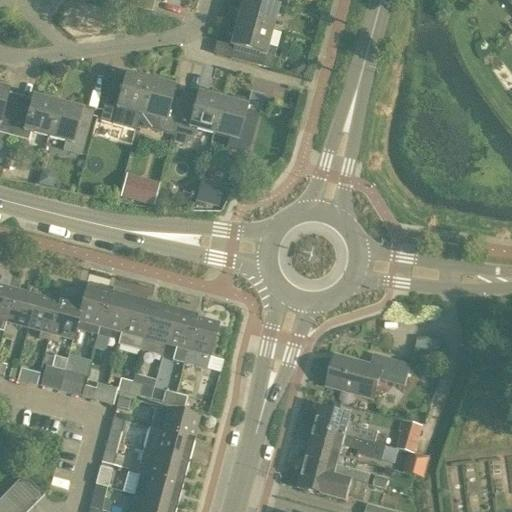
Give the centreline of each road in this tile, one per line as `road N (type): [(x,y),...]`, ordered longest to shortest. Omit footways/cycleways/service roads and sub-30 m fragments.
road 1 (tertiary): [(270,253),(121,230),(0,200)]
road 2 (tertiary): [(237,511),(298,295)]
road 3 (tertiary): [(322,214),(380,0)]
road 4 (residential): [(82,511),(74,498),(98,416),(2,386)]
road 5 (residential): [(355,262),(511,280)]
road 6 (residential): [(81,58),(189,34),(211,0)]
